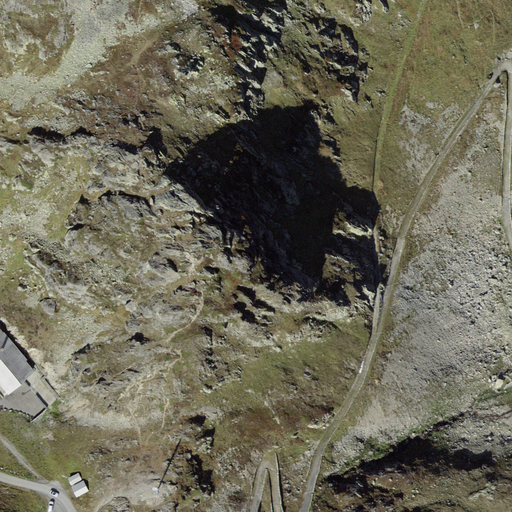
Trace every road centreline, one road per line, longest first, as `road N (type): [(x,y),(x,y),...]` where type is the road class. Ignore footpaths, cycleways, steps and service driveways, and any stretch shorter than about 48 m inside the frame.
road 1 (track): [(425,0),(391,93),(374,177),(374,342)]
road 2 (primary): [(0,169),(239,0)]
road 3 (track): [(374,342),(319,453),(304,511)]
